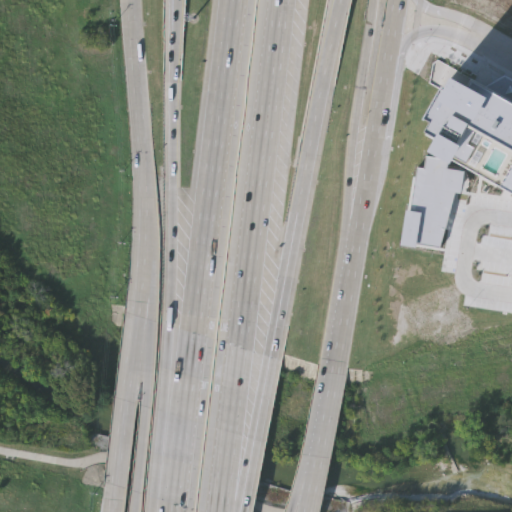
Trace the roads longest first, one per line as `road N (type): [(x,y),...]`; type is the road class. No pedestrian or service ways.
road 1 (motorway): [(233,346),(277,0)]
road 2 (motorway): [(232,0),(195,335)]
road 3 (motorway): [(340,317),(372,0)]
road 4 (motorway): [(172,81),(166,326)]
road 5 (secondary): [(129,0),(141,182)]
road 6 (motorway): [(149,320),(133,493)]
road 7 (motorway): [(166,326),(150,497)]
road 8 (motorway): [(305,167),(344,0)]
road 9 (secondary): [(133,316),(111,485)]
road 10 (motorway): [(195,335),(171,502)]
road 11 (motorway): [(213,511),(233,346)]
road 12 (motorway): [(234,511),(267,356)]
road 13 (secondary): [(331,370),(357,220)]
road 14 (motorway): [(267,356),(294,214)]
road 15 (motorway): [(141,182),(151,247),(149,320)]
road 16 (secondary): [(141,182),(133,316)]
road 17 (residential): [(391,14),(436,20),(511,54)]
road 18 (secondary): [(371,136),(391,14)]
